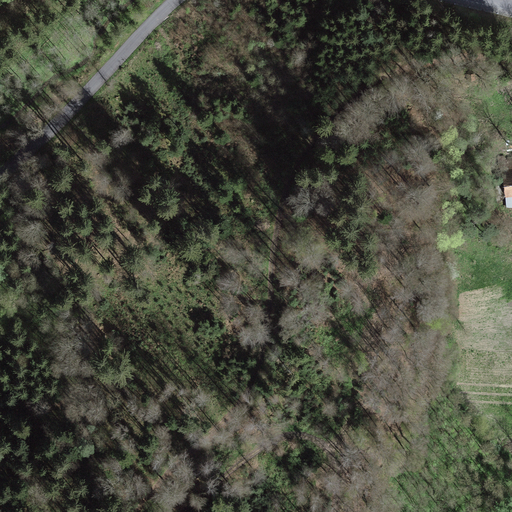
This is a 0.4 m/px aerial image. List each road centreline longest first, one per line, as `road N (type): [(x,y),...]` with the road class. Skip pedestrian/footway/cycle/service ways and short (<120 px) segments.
road 1 (track): [(129,511),(232,412),(254,379),(269,333),(272,257),(298,162),(335,118),(414,63),(448,57),(511,68)]
road 2 (unclassified): [(0,175),(175,0)]
road 3 (track): [(183,511),(246,455),(285,435),(328,448),(336,468),(333,511)]
